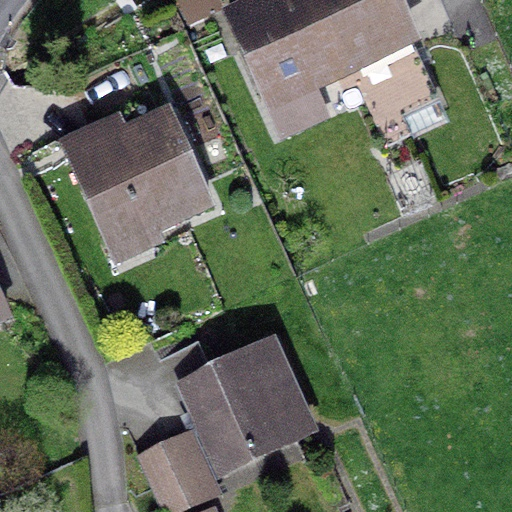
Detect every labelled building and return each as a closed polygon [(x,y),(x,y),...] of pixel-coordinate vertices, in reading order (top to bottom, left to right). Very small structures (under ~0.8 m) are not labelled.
[(408,137),(400,118),(436,102),(389,0),(285,0),(235,23),(270,101),(348,66),(384,147),(408,137)] [(69,159),(110,250),(208,206),(168,118),(112,143),(110,140),(69,159)] [(387,182),(401,213),(438,197),(425,165),(387,182)] [(167,350),(175,379),(213,369),(205,340),(167,350)] [(303,459),(292,436),(309,429),(272,347),(181,388),(218,470),(246,457),(257,480),(303,459)] [(142,464),(163,511),(171,511),(216,492),(193,441),(142,464)]
